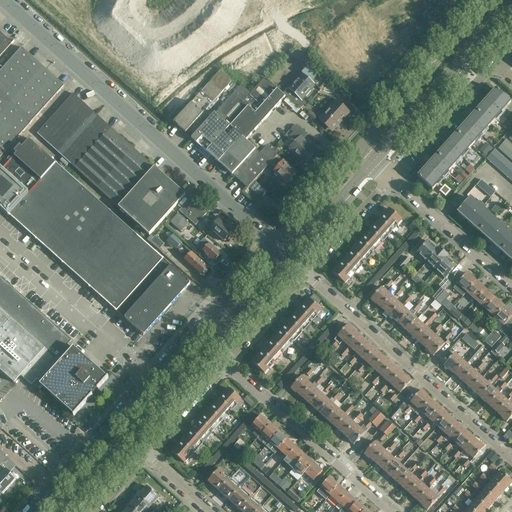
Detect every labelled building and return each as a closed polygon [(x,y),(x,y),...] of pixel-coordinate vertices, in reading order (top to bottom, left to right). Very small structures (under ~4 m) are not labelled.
[(143,0),(239,83),(310,0),(143,0)] [(0,28),(0,57),(14,41),(0,28)] [(65,87),(22,48),(0,72),(0,148),(5,153),(65,87)] [(321,89),(328,82),(312,67),(305,75),(321,89)] [(174,123),(186,133),(204,114),(233,81),(221,71),(192,103),(174,123)] [(284,94),(289,99),(286,103),(297,113),(305,103),(302,101),(301,101),(314,86),(301,74),(284,94)] [(241,86),(232,95),(263,122),(285,98),(264,80),(251,95),(241,86)] [(496,89),(417,177),(432,190),(511,102),(496,89)] [(37,134),(60,155),(96,115),(73,94),(37,134)] [(263,122),(232,95),(215,115),(230,128),(241,138),(245,141),(263,122)] [(350,113),(336,101),(319,120),(324,125),(326,123),(334,130),(350,113)] [(310,111),(310,112),(305,108),(302,111),(307,115),(307,116),(314,122),(318,118),(310,111)] [(192,139),(207,153),(230,128),(215,115),(215,114),(192,139)] [(170,181),(107,124),(96,115),(60,155),(137,225),(166,192),(163,189),(170,181)] [(301,136),(290,149),(306,163),(316,152),(304,140),(308,135),(299,126),(294,127),(291,130),(294,133),(300,135),(301,136)] [(241,138),(219,163),(232,176),(256,151),(252,148),(245,141),(241,138)] [(0,172),(0,208),(9,217),(57,164),(30,139),(0,172)] [(511,160),(511,144),(507,141),(507,140),(499,149),(511,161),(511,160)] [(256,151),(232,176),(247,189),(249,187),(254,181),(275,158),(276,159),(278,157),(267,147),(260,154),(256,151)] [(499,154),(495,150),(487,159),(491,163),(499,154)] [(499,154),(491,163),(495,167),(504,157),(499,154)] [(296,173),(278,157),(276,159),(274,162),(279,166),(273,172),(279,177),(280,176),(288,183),(296,173)] [(504,157),(495,167),(500,170),(508,161),(504,157)] [(511,164),(508,161),(500,170),(504,174),(511,164)] [(57,164),(9,217),(36,241),(83,188),(57,164)] [(254,181),(249,187),(261,198),(267,192),(254,181)] [(83,188),(36,241),(63,265),(110,212),(83,188)] [(511,261),(511,236),(506,231),(508,229),(501,223),(500,225),(484,212),(486,210),(479,204),(478,206),(470,198),(457,212),(511,261)] [(175,224),(184,215),(186,217),(190,213),(200,222),(206,214),(190,200),(179,211),(171,220),(175,224)] [(345,284),(392,231),(395,234),(399,230),(395,227),(402,220),(389,209),(332,273),(345,284)] [(110,212),(63,265),(89,289),(137,236),(110,212)] [(224,242),(232,233),(219,222),(214,228),(209,223),(205,228),(213,235),(214,234),(224,242)] [(417,237),(414,234),(359,296),(362,298),(405,250),(417,237)] [(167,241),(177,250),(182,244),(173,235),(167,241)] [(137,236),(89,289),(116,313),(117,312),(164,260),(137,236)] [(164,244),(156,236),(155,236),(150,242),(159,250),(164,244)] [(204,240),(201,243),(197,239),(194,243),(192,242),(189,245),(195,250),(197,248),(203,253),(202,253),(214,264),(221,255),(210,245),(209,246),(204,240)] [(427,262),(428,261),(438,250),(429,242),(418,254),(427,262)] [(439,249),(438,250),(428,261),(437,269),(436,270),(447,258),(446,258),(447,257),(439,249)] [(192,254),(188,259),(185,262),(191,267),(202,277),(209,269),(192,254)] [(410,261),(406,257),(398,265),(403,270),(410,261)] [(456,267),(447,258),(436,270),(445,278),(456,267)] [(164,260),(117,312),(125,319),(144,336),(144,335),(145,336),(190,285),(190,284),(172,267),(164,260)] [(463,297),(467,293),(476,282),(467,273),(453,288),(463,297)] [(0,357),(40,312),(0,276),(0,357)] [(389,288),(394,283),(390,280),(385,285),(389,288)] [(486,290),(476,282),(467,293),(476,301),(486,290)] [(395,294),(399,297),(406,289),(402,286),(395,294)] [(439,286),(430,296),(441,305),(449,296),(439,286)] [(376,304),(381,308),(391,297),(382,289),(371,301),(376,305),(376,304)] [(495,299),(486,290),(476,301),(485,310),(495,299)] [(198,302),(204,296),(201,293),(195,299),(198,302)] [(311,297),(322,309),(325,306),(314,294),(311,297)] [(408,295),(403,301),(407,305),(412,299),(408,295)] [(391,297),(381,308),(390,316),(400,305),(391,297)] [(265,374),(304,330),(321,310),(309,299),(253,363),(265,374)] [(494,318),(504,307),(495,299),(485,310),(490,314),(488,317),(492,320),(494,318)] [(409,313),(399,324),(408,332),(418,321),(413,316),(421,308),(417,304),(409,313)] [(400,305),(390,316),(399,324),(409,313),(400,305)] [(454,307),(449,312),(458,321),(463,316),(454,307)] [(511,317),(511,314),(504,307),(494,318),(504,326),(511,317)] [(40,312),(0,357),(0,371),(14,384),(21,376),(32,386),(37,380),(39,381),(69,347),(68,346),(72,341),(40,312)] [(426,321),(430,325),(434,319),(430,316),(426,321)] [(463,316),(458,321),(459,321),(460,320),(469,328),(472,324),(463,316)] [(418,321),(408,332),(416,340),(427,329),(418,321)] [(334,323),(278,386),(281,389),(337,325),(334,323)] [(438,332),(443,327),(438,323),(434,329),(438,332)] [(472,324),(469,328),(478,336),(483,330),(480,327),(478,330),(472,324)] [(349,325),(338,337),(330,346),(334,350),(338,345),(340,346),(343,341),(347,345),(357,334),(353,330),(354,329),(349,325)] [(427,329),(416,340),(425,348),(435,337),(427,329)] [(494,331),(484,342),(493,349),(500,342),(499,341),(502,338),(494,331)] [(448,341),(452,336),(449,332),(444,338),(448,341)] [(366,342),(357,334),(347,345),(339,355),(344,358),(352,349),(356,353),(366,342)] [(500,342),(493,349),(493,350),(491,352),(497,358),(500,355),(498,354),(505,346),(511,340),(506,336),(500,342)] [(435,337),(425,348),(429,352),(429,353),(434,357),(445,345),(435,337)] [(375,350),(366,342),(356,353),(365,361),(375,350)] [(462,381),(472,370),(469,367),(485,349),(479,344),(463,362),(453,373),(462,381)] [(463,346),(459,350),(463,354),(467,349),(463,346)] [(72,349),(69,347),(39,381),(41,384),(40,385),(74,415),(108,378),(74,348),(72,349)] [(384,358),(375,350),(365,361),(374,369),(384,358)] [(449,370),(453,373),(463,362),(455,354),(444,367),(449,371),(449,370)] [(352,366),(357,361),(352,357),(348,362),(352,366)] [(393,366),(384,358),(374,369),(383,377),(393,366)] [(481,371),(485,365),(481,362),(477,367),(481,371)] [(360,374),(365,369),(361,365),(356,370),(360,374)] [(402,374),(393,366),(383,377),(392,385),(402,374)] [(305,373),(309,377),(314,372),(310,368),(305,373)] [(471,389),(481,378),(472,370),(462,381),(471,389)] [(406,378),(402,374),(392,385),(401,394),(412,382),(407,377),(406,378)] [(494,383),(499,377),(495,374),(490,380),(493,382),(494,383)] [(297,393),(301,397),(312,385),(303,377),(292,389),(296,393),(297,393)] [(315,382),(319,386),(324,381),(319,377),(315,382)] [(370,383),(374,386),(379,381),(375,377),(370,383)] [(480,397),(490,386),(481,378),(471,389),(480,397)] [(502,391),(507,385),(503,382),(498,387),(502,391)] [(321,393),(310,405),(319,413),(329,401),(332,398),(336,401),(341,396),(337,392),(332,397),(328,393),(332,388),(328,384),(320,392),(321,393)] [(312,385),(301,397),(310,405),(321,393),(320,392),(312,385)] [(383,394),(388,388),(384,385),(379,390),(383,394)] [(489,406),(499,394),(490,386),(480,397),(489,406)] [(185,464),(212,433),(214,434),(216,432),(214,431),(241,400),(229,390),(173,453),(185,464)] [(422,391),(411,403),(408,407),(407,406),(403,412),(399,409),(391,418),(399,425),(408,415),(407,415),(412,410),(413,412),(416,408),(421,411),(431,400),(426,396),(427,395),(422,391)] [(392,403),(397,397),(393,393),(388,399),(392,403)] [(498,413),(508,402),(499,394),(489,406),(498,413)] [(365,397),(360,401),(372,415),(377,410),(365,397)] [(439,408),(431,400),(421,411),(417,415),(412,420),(417,424),(425,415),(429,419),(439,408)] [(329,401),(319,413),(328,421),(338,409),(329,401)] [(511,417),(511,405),(508,402),(498,413),(503,418),(502,419),(507,423),(511,417)] [(338,409),(328,421),(336,429),(347,417),(354,408),(350,404),(343,413),(338,409)] [(448,416),(439,408),(429,419),(438,427),(448,416)] [(356,425),(345,437),(350,440),(349,441),(354,445),(365,433),(373,424),(376,428),(385,418),(377,411),(364,425),(360,429),(356,425)] [(201,478),(238,437),(244,430),(257,415),(255,412),(198,476),(201,478)] [(347,417),(336,429),(345,437),(356,425),(355,424),(363,416),(359,412),(351,420),(347,417)] [(448,416),(438,427),(447,435),(457,424),(448,416)] [(252,427),(261,435),(270,425),(261,417),(252,427)] [(387,438),(387,437),(395,428),(387,421),(379,430),(383,434),(378,439),(382,443),(387,438)] [(421,428),(425,432),(430,427),(426,423),(421,428)] [(457,424),(447,435),(451,439),(448,443),(443,448),(448,452),(452,447),(455,443),(456,443),(466,432),(457,424)] [(279,433),(270,425),(261,435),(266,439),(261,443),(266,447),(266,446),(270,442),(279,433)] [(244,430),(238,437),(243,441),(249,435),(244,430)] [(466,432),(456,443),(460,447),(452,456),(456,460),(461,455),(461,454),(464,450),(465,451),(475,440),(466,432)] [(279,450),(288,440),(279,433),(266,446),(275,454),(279,450)] [(439,444),(444,439),(439,435),(435,440),(439,444)] [(296,448),(288,440),(279,450),(287,458),(296,448)] [(475,440),(465,451),(474,460),(485,448),(480,443),(479,444),(475,440)] [(6,460),(0,454),(0,443),(1,442),(0,441),(0,492),(2,495),(16,480),(9,473),(15,466),(8,459),(6,460)] [(385,451),(374,463),(383,471),(394,459),(389,455),(397,446),(393,442),(385,451)] [(370,458),(374,463),(385,451),(376,443),(364,455),(369,459),(370,458)] [(247,451),(242,447),(238,451),(243,455),(247,451)] [(305,456),(296,448),(287,458),(291,462),(289,465),(293,469),(305,456)] [(397,455),(401,459),(405,454),(401,450),(397,455)] [(247,451),(243,455),(248,460),(252,456),(247,451)] [(235,452),(232,456),(294,511),(296,511),(299,509),(235,452)] [(313,464),(305,456),(293,469),(302,477),(305,474),(313,464)] [(394,459),(383,471),(392,479),(403,467),(394,459)] [(466,468),(470,463),(466,459),(462,465),(466,468)] [(259,462),(256,466),(260,471),(264,467),(259,462)] [(403,467),(392,479),(401,487),(411,475),(419,466),(415,462),(407,471),(403,467)] [(322,472),(313,464),(305,474),(313,482),(322,472)] [(492,464),(488,469),(494,473),(498,469),(492,464)] [(264,467),(260,471),(269,478),(272,475),(269,471),(264,467)] [(266,511),(230,480),(232,478),(231,477),(229,479),(219,470),(208,482),(241,511),(266,511)] [(411,475),(401,487),(410,495),(420,483),(420,482),(428,474),(423,470),(416,478),(411,475)] [(496,477),(493,482),(504,492),(508,487),(508,488),(511,483),(511,482),(500,472),(496,477)] [(489,479),(484,474),(480,478),(485,483),(489,479)] [(278,486),(281,482),(276,478),(273,482),(278,486)] [(330,496),(339,486),(330,478),(317,492),(326,500),(330,496)] [(427,483),(432,487),(436,482),(432,478),(427,483)] [(281,482),(278,486),(285,492),(289,488),(287,486),(289,484),(284,479),(281,482)] [(493,482),(485,491),(496,501),(504,492),(493,482)] [(420,483),(410,495),(419,503),(429,491),(420,483)] [(476,483),(472,487),(477,492),(481,487),(476,483)] [(347,494),(339,486),(330,496),(338,504),(347,494)] [(441,496),(446,490),(442,486),(437,492),(441,496)] [(147,487),(146,489),(144,487),(142,487),(136,493),(136,494),(151,507),(160,498),(147,487)] [(464,490),(460,487),(454,495),(457,498),(464,490)] [(296,503),(296,502),(300,498),(291,490),(287,494),(296,503)] [(429,491),(419,503),(423,507),(422,507),(427,511),(438,499),(429,491)] [(468,491),(464,496),(470,500),(473,496),(468,491)] [(485,491),(477,500),(488,510),(496,501),(485,491)] [(151,507),(136,494),(137,495),(135,495),(128,502),(128,503),(138,511),(149,511),(148,511),(151,507)] [(356,502),(347,494),(338,504),(343,508),(339,511),(346,511),(347,511),(356,502)] [(477,500),(469,509),(472,511),(485,511),(488,510),(477,500)] [(362,511),(365,510),(356,502),(347,511),(346,511),(362,511)] [(138,511),(128,503),(128,504),(130,506),(124,511),(138,511)]
